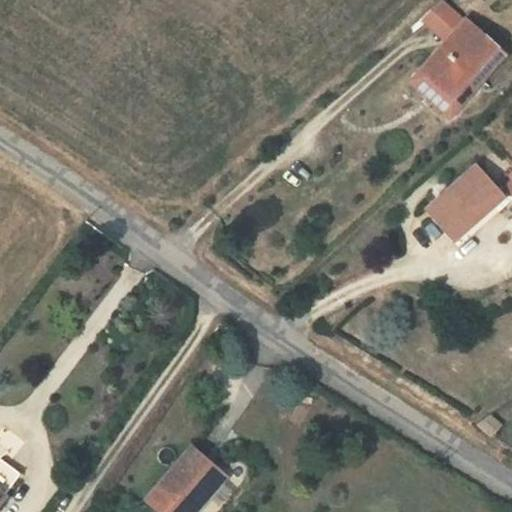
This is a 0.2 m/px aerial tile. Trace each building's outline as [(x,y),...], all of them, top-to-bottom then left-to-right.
[(422,69),(454,97),(475,73),(483,80),(506,53),(467,18),(422,69)] [(454,97),(422,69),(414,81),(451,116),(483,80),(475,73),(454,97)] [(505,195),(477,164),(425,210),(453,241),(505,195)] [(490,415),(478,424),(492,436),(502,425),(490,415)] [(209,464),(192,449),(147,501),(160,511),(195,511),(226,477),(210,463),(209,464)]
